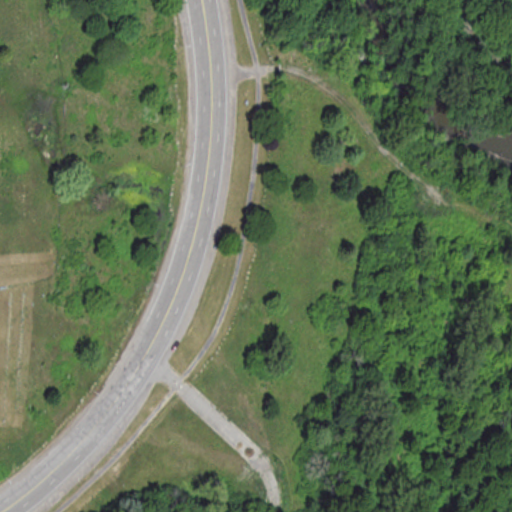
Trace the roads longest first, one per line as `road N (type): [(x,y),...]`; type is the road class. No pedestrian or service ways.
road 1 (secondary): [(198,0),(210,111),(201,198),(171,301),(114,400)]
road 2 (track): [(209,78),(279,69),(315,83),(420,180),(511,227)]
road 3 (secondary): [(114,400),(74,447),(0,510)]
